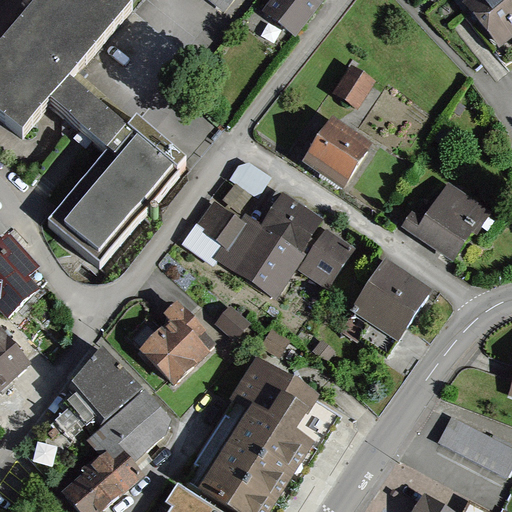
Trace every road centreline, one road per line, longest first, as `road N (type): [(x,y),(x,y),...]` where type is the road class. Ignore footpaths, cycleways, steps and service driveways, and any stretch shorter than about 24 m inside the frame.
road 1 (residential): [(231,140),(362,223),(482,313)]
road 2 (residential): [(336,511),(413,396),(482,313)]
road 3 (residential): [(95,317),(141,267),(231,140)]
road 4 (residential): [(231,140),(339,0)]
road 5 (residential): [(0,452),(95,317)]
road 6 (residential): [(0,198),(95,317)]
